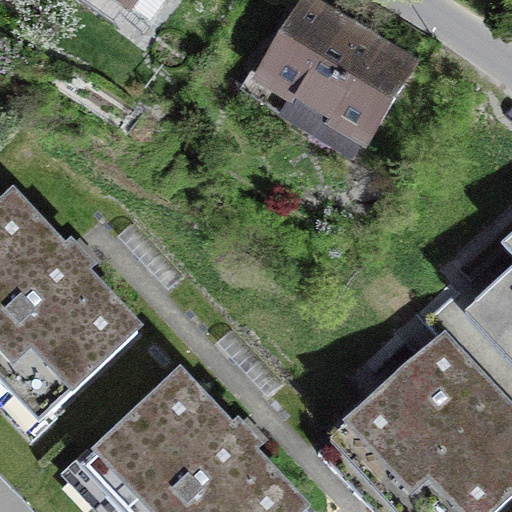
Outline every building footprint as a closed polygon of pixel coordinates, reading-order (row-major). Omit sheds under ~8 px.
[(114,0),(148,24),(165,0),(114,0)] [(334,41),(297,19),(260,79),(367,143),(412,69),(342,27),(334,41)] [(142,339),(10,198),(0,207),(0,395),(37,435),(142,339)] [(511,275),(476,310),(511,348),(511,275)] [(457,375),(432,349),(318,455),(371,511),(498,511),(511,499),(511,412),(498,398),(467,365),(457,375)] [(301,511),(176,377),(72,474),(107,511),(301,511)]
